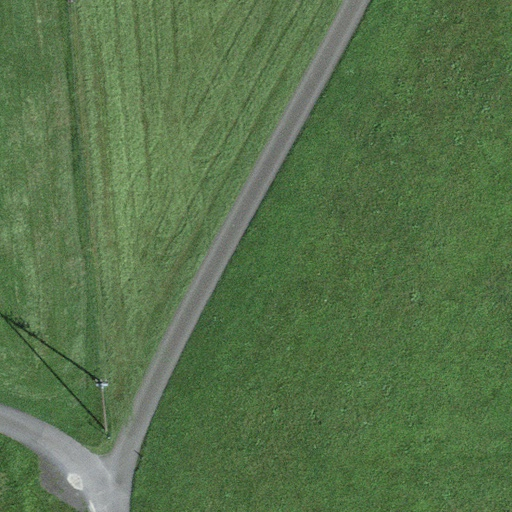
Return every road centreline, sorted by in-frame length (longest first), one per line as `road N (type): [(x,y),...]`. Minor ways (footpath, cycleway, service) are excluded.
road 1 (residential): [(354,0),(133,423),(108,494)]
road 2 (residential): [(0,419),(86,465),(108,494)]
